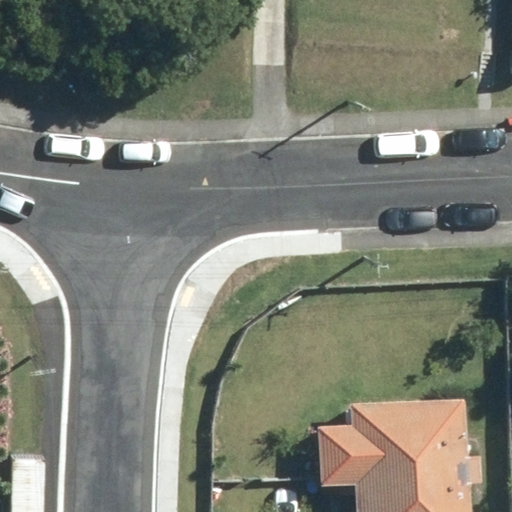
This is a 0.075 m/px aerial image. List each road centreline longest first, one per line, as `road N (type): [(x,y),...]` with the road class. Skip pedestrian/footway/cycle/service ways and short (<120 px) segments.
road 1 (residential): [(511,177),(122,190)]
road 2 (residential): [(122,190),(113,511)]
road 3 (residential): [(122,190),(0,174)]
